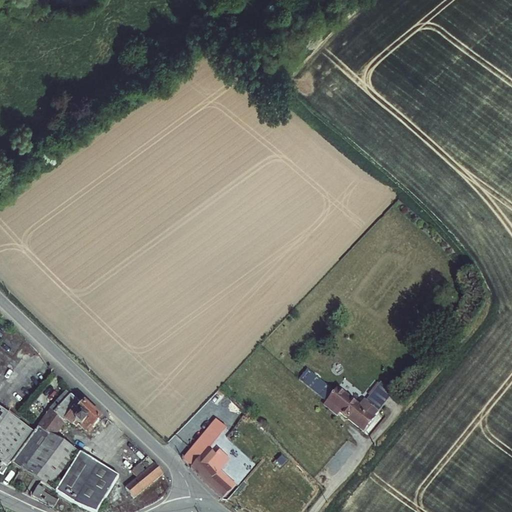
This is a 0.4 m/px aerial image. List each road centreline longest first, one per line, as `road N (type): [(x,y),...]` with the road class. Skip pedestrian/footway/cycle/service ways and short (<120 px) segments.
road 1 (track): [(403,410),(470,332),(488,297),(456,233),(288,87),(292,65),(362,0)]
road 2 (unclassified): [(0,302),(128,422),(201,506)]
road 3 (residential): [(317,511),(403,410)]
